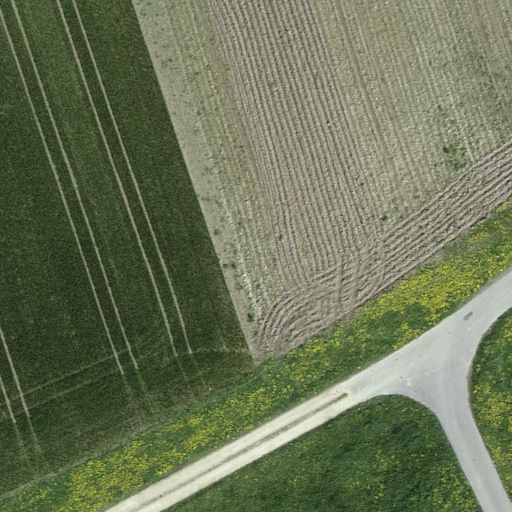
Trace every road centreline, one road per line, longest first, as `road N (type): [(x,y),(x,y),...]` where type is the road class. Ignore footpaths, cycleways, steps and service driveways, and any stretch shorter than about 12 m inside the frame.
road 1 (track): [(128,511),(428,351)]
road 2 (unclassified): [(511,286),(428,351),(497,511)]
